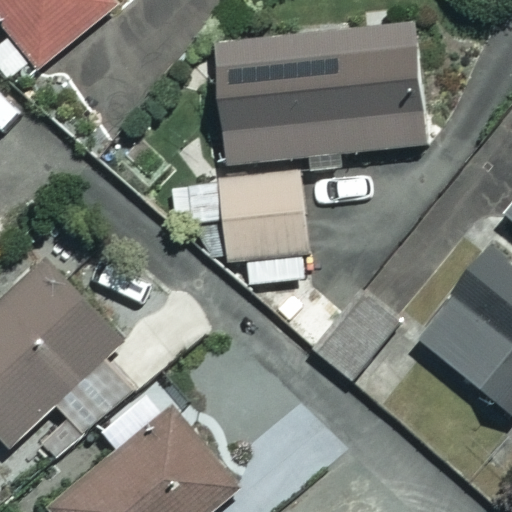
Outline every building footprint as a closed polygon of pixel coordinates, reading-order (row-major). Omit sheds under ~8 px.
[(0,0),(0,21),(36,67),(116,4),(113,0),(0,0)] [(224,168),(298,156),(424,134),(404,14),(203,48),(224,168)] [(298,156),(224,168),(239,262),(258,259),(262,285),(318,276),(298,156)] [(415,338),(511,413),(511,203),(502,217),(511,224),(511,257),(490,240),(415,338)] [(120,342),(41,256),(0,293),(0,438),(6,445),(120,342)] [(398,322),(360,290),(313,346),(351,378),(398,322)] [(152,379),(91,429),(111,454),(46,506),(50,511),(206,511),(239,486),(219,461),(222,443),(215,426),(203,419),(185,419),(152,379)]
